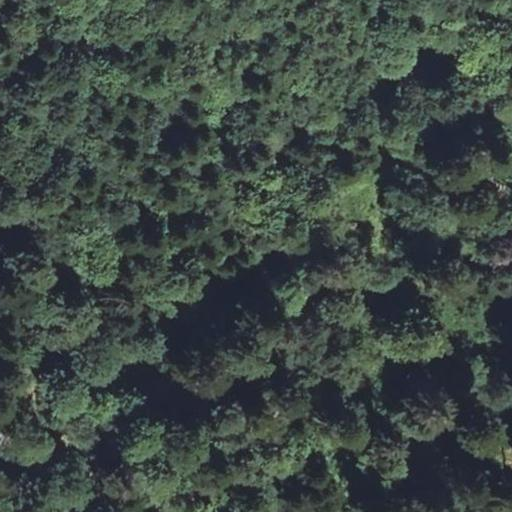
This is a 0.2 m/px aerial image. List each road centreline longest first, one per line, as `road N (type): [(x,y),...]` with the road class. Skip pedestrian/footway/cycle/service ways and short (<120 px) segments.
road 1 (track): [(359,0),(350,35),(370,143),(343,217),(350,401),(309,511)]
road 2 (track): [(111,511),(0,462)]
